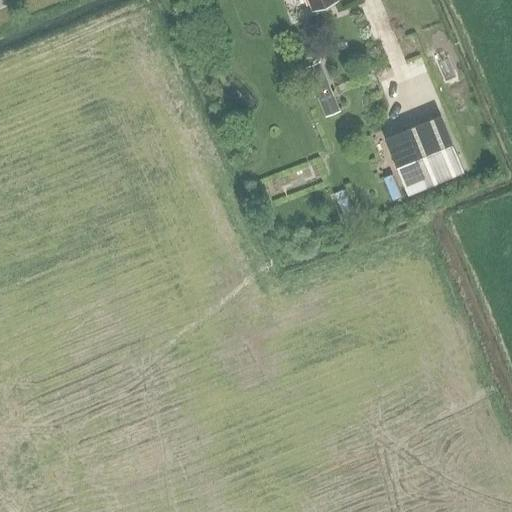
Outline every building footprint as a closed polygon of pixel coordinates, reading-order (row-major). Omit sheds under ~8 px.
[(308,0),(313,10),(337,0),(308,0)] [(340,112),(328,84),(319,61),(306,66),(326,118),(340,112)] [(440,115),(403,131),(426,186),(463,171),(440,115)] [(323,177),(316,158),(263,178),(271,197),(323,177)] [(392,174),(383,178),(393,200),(402,197),(392,174)]
